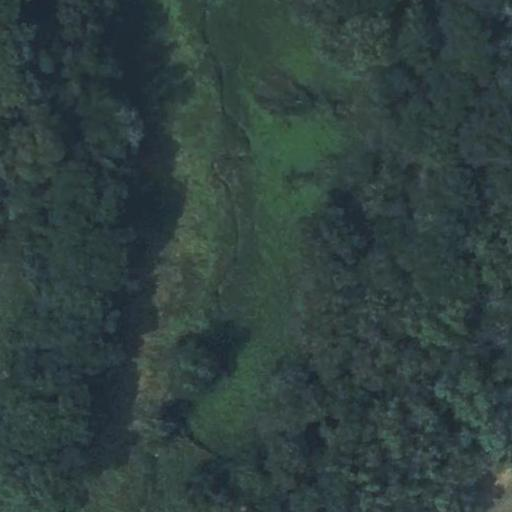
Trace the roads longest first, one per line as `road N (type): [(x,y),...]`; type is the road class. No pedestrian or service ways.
road 1 (track): [(6,0),(18,85),(0,184)]
road 2 (track): [(423,0),(434,33),(511,137)]
